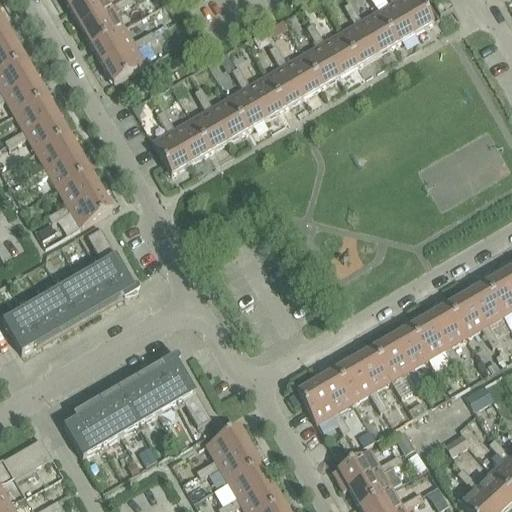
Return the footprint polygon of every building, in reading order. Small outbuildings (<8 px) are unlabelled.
[(62,0),(70,13),(92,0),(62,0)] [(116,16),(125,11),(121,4),(112,9),(106,0),(92,0),(70,13),(81,32),(114,13),(116,16)] [(131,0),(127,0),(121,4),(125,11),(134,5),(131,0)] [(205,20),(218,8),(209,0),(200,0),(193,7),(205,20)] [(387,0),(392,8),(377,16),(396,49),(414,38),(395,6),(399,4),(396,0),(387,0)] [(395,6),(414,38),(434,27),(417,0),(405,0),(399,4),(395,6)] [(453,11),(446,0),(434,7),(440,19),(453,11)] [(344,11),(349,20),(356,16),(351,7),(344,11)] [(124,32),(116,16),(114,13),(81,32),(92,51),(124,32)] [(355,29),(339,38),(358,71),(377,60),(358,27),(362,25),(356,16),(349,20),(355,29)] [(377,16),(362,25),(358,27),(377,60),(396,49),(377,16)] [(0,53),(14,45),(4,26),(0,28),(0,53)] [(312,42),(319,38),(313,28),(306,32),(312,42)] [(137,54),(147,48),(143,41),(133,47),(124,32),(92,51),(102,69),(135,50),(137,54)] [(152,36),(143,41),(147,48),(156,43),(152,36)] [(179,36),(173,40),(178,50),(185,46),(179,36)] [(317,51),(302,60),(321,93),(340,82),(321,49),(324,47),(319,38),(312,42),(317,51)] [(358,71),(339,38),(324,47),(321,49),(340,82),(358,71)] [(0,78),(25,64),(14,45),(0,53),(0,78)] [(102,69),(114,88),(146,69),(137,54),(135,50),(102,69)] [(275,63),(281,59),(276,50),(269,54),(275,63)] [(284,114),(302,103),(284,71),(287,69),(281,59),(275,63),(280,73),(265,82),(284,114)] [(284,71),(302,103),(321,93),(302,60),(287,69),(284,71)] [(3,101),(36,82),(25,64),(0,78),(0,95),(1,98),(3,101)] [(237,85),(244,81),(239,72),(232,76),(237,85)] [(246,136),(265,125),(246,92),(250,90),(244,81),(237,85),(243,94),(227,103),(246,136)] [(0,108),(5,105),(14,120),(47,101),(36,82),(3,101),(1,98),(0,98),(0,108)] [(250,90),(246,92),(265,125),(284,114),(265,82),(250,90)] [(200,107),(207,103),(201,93),(194,97),(200,107)] [(25,139),(58,120),(47,101),(14,120),(23,135),(25,139)] [(209,158),(228,147),(209,114),(212,112),(207,103),(200,107),(205,116),(190,125),(209,158)] [(227,103),(212,112),(209,114),(228,147),(246,136),(227,103)] [(163,128),(169,124),(164,115),(157,119),(163,128)] [(27,142),(36,157),(69,138),(58,120),(25,139),(23,135),(14,141),(18,148),(27,142)] [(171,180),(190,168),(171,136),(175,134),(169,124),(163,128),(168,138),(152,147),(171,180)] [(171,136),(190,168),(209,158),(190,125),(175,134),(171,136)] [(47,176),(80,157),(69,138),(36,157),(45,173),(47,176)] [(4,146),(8,153),(18,148),(14,141),(4,146)] [(49,180),(58,195),(90,176),(80,157),(47,176),(45,173),(35,178),(39,185),(49,180)] [(69,214),(101,195),(90,176),(58,195),(67,210),(69,214)] [(39,185),(35,178),(26,184),(30,190),(39,185)] [(112,214),(101,195),(69,214),(67,210),(57,215),(61,222),(71,217),(80,233),(112,214)] [(48,221),(52,228),(61,222),(57,215),(48,221)] [(50,229),(38,236),(42,244),(55,237),(50,229)] [(102,250),(108,247),(100,234),(87,242),(95,255),(102,250)] [(95,255),(102,268),(116,260),(108,247),(102,250),(95,255)] [(116,260),(59,292),(3,325),(22,358),(122,300),(125,305),(138,297),(116,260)] [(511,292),(511,272),(503,277),(511,292)] [(511,292),(503,277),(485,288),(504,321),(511,315),(511,292)] [(485,332),(488,330),(504,321),(485,288),(466,299),(485,332)] [(466,299),(447,310),(466,342),(482,334),(487,343),(494,339),(488,330),(485,332),(466,299)] [(448,353),(451,351),(466,342),(447,310),(429,321),(448,353)] [(451,351),(448,353),(429,321),(410,331),(429,364),(444,355),(450,365),(456,361),(451,351)] [(410,375),(414,373),(429,364),(410,331),(391,342),(410,375)] [(492,352),(499,348),(494,339),(487,343),(492,352)] [(391,342),(373,353),(392,386),(407,377),(412,386),(419,382),(414,373),(410,375),(391,342)] [(373,397),(376,395),(392,386),(373,353),(354,364),(373,397)] [(500,358),(496,360),(503,372),(507,369),(500,358)] [(164,372),(83,419),(64,431),(83,463),(196,398),(175,360),(161,368),(164,372)] [(455,374),(462,370),(456,361),(450,365),(455,374)] [(354,364),(335,375),(354,408),(369,399),(375,408),(382,404),(376,395),(373,397),(354,364)] [(358,415),(354,408),(335,375),(317,386),(336,418),(339,416),(343,423),(358,415)] [(412,386),(418,396),(425,392),(419,382),(412,386)] [(344,426),(343,423),(339,416),(336,418),(317,386),(297,397),(316,429),(332,420),(338,430),(344,426)] [(484,390),(465,401),(474,416),(493,405),(484,390)] [(295,412),(303,407),(297,397),(289,402),(295,412)] [(190,418),(203,411),(196,398),(183,405),(190,418)] [(375,408),(380,417),(387,413),(382,404),(375,408)] [(423,406),(408,414),(413,424),(428,415),(423,406)] [(211,424),(203,411),(190,418),(198,432),(211,424)] [(350,435),(344,426),(338,430),(343,439),(350,435)] [(219,473),(217,469),(250,450),(239,431),(206,450),(215,466),(206,471),(210,478),(219,473)] [(405,436),(394,442),(405,460),(415,454),(405,436)] [(462,439),(445,450),(452,461),(469,450),(462,439)] [(38,459),(47,454),(41,444),(32,449),(38,459)] [(489,449),(496,457),(502,452),(495,444),(489,449)] [(38,459),(32,449),(26,452),(38,472),(43,469),(38,459)] [(217,469),(219,473),(228,488),(261,469),(250,450),(217,469)] [(29,511),(25,504),(14,486),(38,472),(26,452),(0,467),(0,511),(29,511)] [(509,460),(502,452),(496,457),(503,465),(490,477),(511,501),(511,468),(506,463),(509,460)] [(38,459),(43,469),(52,464),(47,454),(38,459)] [(384,478),(393,473),(389,466),(380,471),(371,456),(338,475),(349,494),(382,475),(384,478)] [(398,460),(389,466),(393,473),(402,467),(398,460)] [(135,467),(128,471),(132,479),(139,474),(135,467)] [(272,487),(261,469),(228,488),(237,503),(228,508),(229,511),(237,511),(241,510),(239,506),(272,487)] [(206,471),(196,477),(201,483),(210,478),(206,471)] [(464,486),(470,481),(463,473),(457,478),(464,486)] [(360,511),(393,493),(384,478),(382,475),(349,494),(359,511),(360,511)] [(474,492),(492,511),(507,511),(511,508),(511,501),(490,477),(477,489),(474,492)] [(477,489),(470,481),(464,486),(471,494),(458,507),(462,511),(492,511),(474,492),(477,489)] [(433,486),(424,491),(428,497),(437,492),(433,486)] [(239,506),(241,510),(242,511),(272,511),(282,506),(272,487),(239,506)] [(433,505),(442,500),(438,492),(426,499),(433,505)] [(411,511),(415,510),(411,503),(401,509),(393,493),(360,511),(411,511)] [(420,498),(411,503),(415,510),(424,505),(420,498)]
